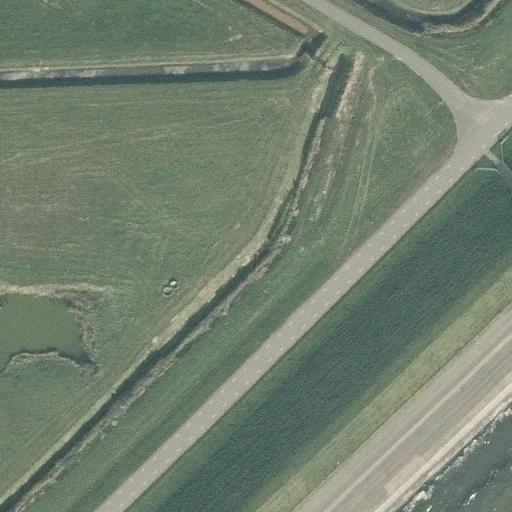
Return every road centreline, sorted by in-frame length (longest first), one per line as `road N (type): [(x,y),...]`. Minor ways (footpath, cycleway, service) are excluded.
road 1 (tertiary): [(105,511),(489,130)]
road 2 (unclassified): [(313,0),(398,51),(489,130)]
